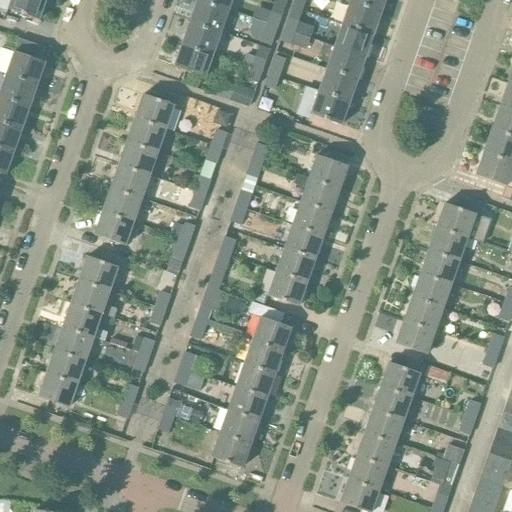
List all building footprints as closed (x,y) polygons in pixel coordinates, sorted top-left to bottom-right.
[(10,0),(7,10),(38,20),(45,0),(10,0)] [(197,0),(196,0),(189,22),(220,33),(228,11),(197,0)] [(231,0),(197,0),(228,11),(231,0)] [(305,12),(309,0),(295,0),(293,7),(305,12)] [(380,13),(384,0),(350,0),(350,2),(380,13)] [(273,1),(265,24),(278,28),(286,6),(273,1)] [(350,2),(342,25),(372,35),(380,13),(350,2)] [(293,7),(285,31),(297,35),(305,12),(293,7)] [(189,22),(181,45),(212,56),(220,33),(189,22)] [(365,58),(372,35),(342,25),(337,23),(333,34),(338,35),(334,47),(365,58)] [(270,51),(278,28),(265,24),(257,46),(270,51)] [(297,35),(285,31),(277,53),(289,58),(297,35)] [(19,39),(6,75),(37,85),(44,63),(40,61),(44,48),(19,39)] [(212,56),(181,45),(173,67),(204,78),(212,56)] [(263,71),(270,51),(257,46),(250,66),(263,71)] [(357,81),(365,58),(334,47),(326,70),(357,81)] [(285,70),(289,58),(277,53),(269,75),(281,79),(297,85),(300,75),(285,70)] [(256,91),(263,71),(250,66),(243,87),(256,91)] [(357,81),(326,70),(318,92),(349,103),(357,81)] [(0,97),(29,108),(37,85),(6,75),(0,92),(0,97)] [(281,79),(269,75),(263,94),(275,98),(281,79)] [(511,84),(508,83),(500,106),(511,110),(511,84)] [(234,85),(228,101),(249,108),(254,92),(234,85)] [(341,126),(349,103),(318,92),(310,115),(341,126)] [(135,119),(165,129),(173,106),(143,95),(135,119)] [(0,123),(21,131),(29,108),(0,97),(0,123)] [(511,110),(500,106),(491,130),(511,136),(511,110)] [(217,110),(212,124),(226,129),(231,115),(217,110)] [(165,129),(135,119),(126,142),(157,153),(165,129)] [(0,123),(0,148),(13,153),(21,131),(0,123)] [(216,130),(210,149),(221,153),(228,134),(216,130)] [(511,136),(491,130),(483,153),(511,163),(511,136)] [(157,153),(126,142),(118,165),(149,176),(157,153)] [(257,145),(250,164),(260,168),(267,149),(257,145)] [(0,174),(5,176),(13,153),(0,148),(0,174)] [(210,149),(203,169),(213,173),(216,165),(217,165),(221,153),(210,149)] [(511,168),(511,163),(483,153),(475,176),(506,187),(511,168)] [(308,179),(339,190),(347,166),(316,156),(308,179)] [(250,164),(244,184),(254,187),(260,168),(250,164)] [(149,176),(118,165),(110,189),(141,199),(149,176)] [(213,173),(203,169),(194,192),(206,196),(212,181),(210,180),(213,173)] [(300,203),(330,213),(339,190),(308,179),(297,175),(294,185),(305,189),(300,203)] [(244,184),(237,203),(247,207),(254,187),(244,184)] [(110,189),(102,212),(133,223),(141,199),(110,189)] [(201,212),(206,196),(194,192),(189,208),(201,212)] [(230,222),(231,222),(240,226),(247,207),(237,203),(230,222)] [(292,226),(322,237),(330,213),(300,203),(292,226)] [(436,227),(467,238),(475,215),(444,204),(436,227)] [(94,236),(113,242),(125,246),(133,223),(102,212),(94,236)] [(195,227),(194,226),(176,220),(170,236),(178,239),(190,242),(195,227)] [(284,250),(314,260),(322,237),(292,226),(284,250)] [(436,227),(428,251),(459,261),(467,238),(436,227)] [(236,241),(225,237),(224,237),(219,252),(230,257),(236,241)] [(190,242),(178,239),(172,253),(184,258),(190,242)] [(306,284),(314,260),(284,250),(276,273),(306,284)] [(450,285),(459,261),(428,251),(420,274),(450,285)] [(225,272),(230,257),(219,252),(214,268),(225,272)] [(78,280),(109,291),(117,267),(87,257),(78,280)] [(172,292),(177,275),(167,272),(161,289),(172,292)] [(306,284),(276,273),(267,296),(298,307),(306,284)] [(450,285),(420,274),(411,297),(442,308),(450,285)] [(78,280),(70,304),(101,314),(113,319),(117,310),(104,305),(109,291),(78,280)] [(171,296),(171,295),(160,292),(154,307),(166,311),(171,296)] [(442,308),(411,297),(403,321),(434,332),(442,308)] [(284,314),(264,307),(252,303),(248,313),(260,317),(252,341),(282,352),(290,328),(280,325),(284,314)] [(511,305),(504,303),(499,318),(510,323),(511,316),(511,305)] [(93,338),(92,339),(104,342),(107,333),(96,329),(101,314),(70,304),(62,327),(93,338)] [(212,310),(200,306),(195,321),(207,325),(212,310)] [(166,311),(154,307),(149,323),(161,327),(166,311)] [(207,325),(195,321),(190,337),(201,341),(207,325)] [(426,355),(434,332),(403,321),(395,344),(426,355)] [(93,338),(62,327),(54,351),(85,361),(92,339),(93,338)] [(504,338),(503,338),(493,334),(488,350),(499,354),(504,338)] [(155,342),(154,342),(144,338),(144,339),(136,337),(131,351),(133,351),(150,358),(155,342)] [(243,364),(274,375),(282,352),(252,341),(243,364)] [(123,358),(126,349),(110,343),(107,352),(123,358)] [(488,350),(482,365),(493,369),(499,354),(488,350)] [(54,351),(46,374),(76,385),(87,389),(90,379),(80,375),(85,361),(54,351)] [(134,367),(133,369),(144,373),(150,358),(133,351),(128,364),(134,367)] [(196,356),(184,352),(179,368),(191,372),(196,356)] [(389,363),(380,386),(411,397),(419,374),(389,363)] [(243,364),(236,387),(235,388),(266,398),(274,375),(243,364)] [(446,385),(450,374),(427,366),(424,377),(446,385)] [(179,368),(174,384),(185,388),(191,372),(179,368)] [(68,408),(76,385),(46,374),(38,397),(68,408)] [(133,404),(138,388),(128,385),(123,400),(133,404)] [(372,410),(403,420),(411,397),(380,386),(372,410)] [(227,411),(258,422),(266,398),(235,388),(227,411)] [(179,402),(169,399),(163,415),(173,418),(179,402)] [(133,404),(123,400),(118,416),(128,419),(133,404)] [(481,405),(480,404),(469,401),(464,416),(476,420),(481,405)] [(511,418),(511,403),(506,402),(502,415),(511,418)] [(372,410),(364,433),(394,444),(403,420),(372,410)] [(219,435),(250,445),(258,422),(227,411),(219,435)] [(168,434),(173,418),(163,415),(158,430),(168,434)] [(511,418),(502,415),(497,428),(511,432),(511,418)] [(459,431),(470,435),(471,435),(476,420),(464,416),(459,431)] [(511,446),(511,432),(497,428),(493,440),(511,446)] [(394,444),(364,433),(356,457),(386,467),(394,444)] [(219,435),(217,439),(211,458),(241,469),(250,445),(219,435)] [(511,461),(511,446),(493,440),(488,453),(511,461)] [(442,460),(459,466),(465,451),(447,445),(442,460)] [(508,475),(511,464),(511,461),(488,453),(479,480),(503,488),(508,475)] [(356,457),(348,480),(378,491),(386,467),(356,457)] [(440,486),(451,490),(459,466),(442,460),(435,458),(434,463),(436,468),(433,474),(443,477),(440,486)] [(511,476),(508,475),(503,488),(511,491),(511,476)] [(370,511),(378,491),(348,480),(339,503),(363,511),(370,511)] [(494,511),(503,488),(479,480),(467,511),(494,511)] [(432,509),(438,511),(443,511),(451,490),(440,486),(432,509)]
